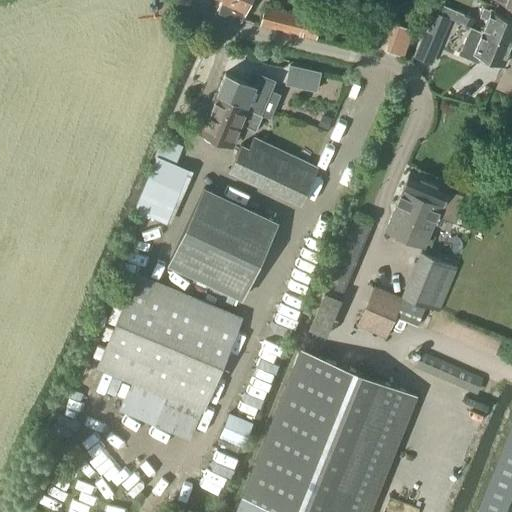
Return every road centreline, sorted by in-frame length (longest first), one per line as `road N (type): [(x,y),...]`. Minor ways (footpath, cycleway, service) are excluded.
road 1 (unknown): [(386,62),(370,113),(190,469)]
road 2 (residential): [(375,250),(419,89),(386,62),(237,31),(214,20),(201,0)]
road 3 (unknown): [(204,165),(312,219)]
